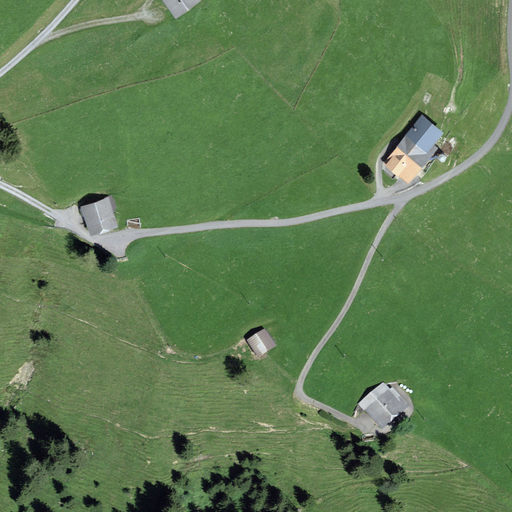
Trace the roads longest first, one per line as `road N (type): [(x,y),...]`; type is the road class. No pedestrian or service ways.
road 1 (unclassified): [(511,108),(497,140),(463,170),(408,197),(292,226),(123,236)]
road 2 (track): [(375,433),(313,401),(303,380),(408,197)]
road 3 (track): [(0,49),(111,85),(167,232)]
